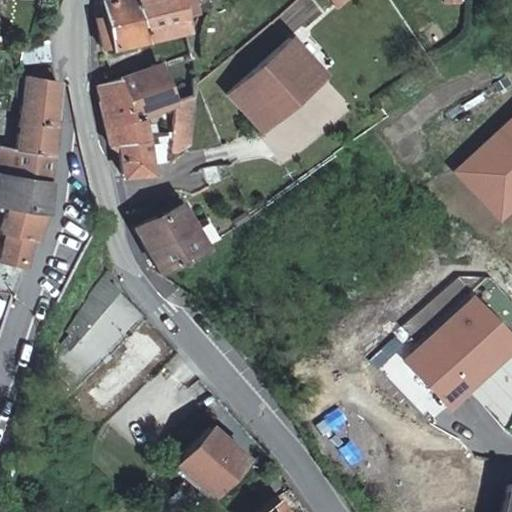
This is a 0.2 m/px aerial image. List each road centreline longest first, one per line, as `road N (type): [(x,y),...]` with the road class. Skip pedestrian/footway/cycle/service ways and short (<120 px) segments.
road 1 (residential): [(72,72),(129,276),(272,433),(329,511)]
road 2 (residential): [(72,72),(50,225),(0,397)]
